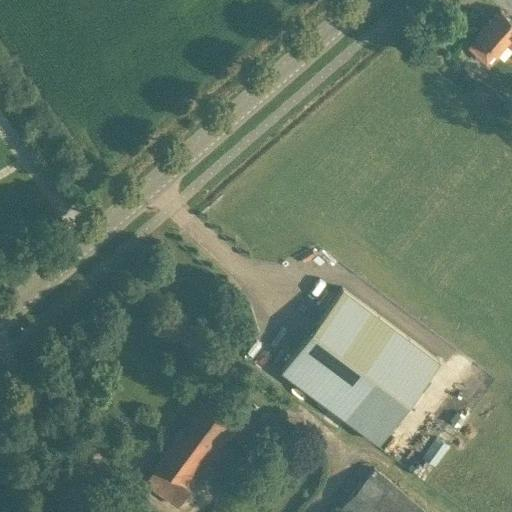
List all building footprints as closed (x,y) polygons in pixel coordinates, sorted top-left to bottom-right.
[(468,45),(486,62),(495,53),(504,43),(511,50),(511,18),(500,8),(475,35),(477,36),(468,45)] [(439,359),(342,287),(281,368),(378,440),(439,359)] [(238,424),(229,416),(205,396),(155,462),(157,463),(145,479),(178,505),(225,440),(238,424)] [(439,436),(426,455),(434,460),(447,441),(439,436)] [(430,511),(375,464),(332,511),(430,511)]
